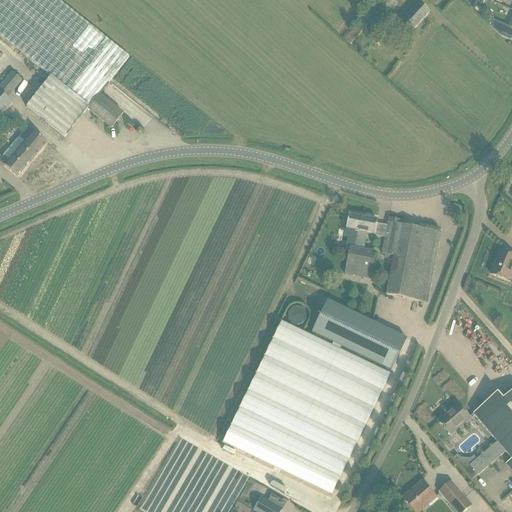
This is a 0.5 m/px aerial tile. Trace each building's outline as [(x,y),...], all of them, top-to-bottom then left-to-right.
[(99,95),(109,82),(129,57),(57,0),(0,0),(0,36),(51,77),(26,108),(64,138),(88,109),(111,128),(123,114),(99,95)] [(387,16),(397,5),(391,0),(385,0),(378,8),(387,16)] [(395,30),(397,33),(405,39),(429,13),(419,3),(402,22),(398,18),(391,26),(395,30)] [(366,26),(360,20),(344,39),(350,45),(366,26)] [(490,23),(489,25),(501,37),(502,38),(507,27),(492,20),(490,23)] [(377,33),(371,40),(379,47),(385,40),(377,33)] [(12,72),(0,85),(0,117),(12,104),(7,99),(22,81),(12,72)] [(27,127),(12,145),(32,162),(47,144),(40,137),(27,127)] [(90,152),(92,157),(118,150),(116,144),(90,152)] [(12,145),(0,159),(0,163),(17,178),(32,162),(12,145)] [(349,216),(346,229),(357,232),(354,249),(350,248),(346,266),(360,269),(372,271),(375,254),(363,252),(367,233),(374,235),(377,221),(359,217),(349,216)] [(388,223),(382,255),(394,257),(386,296),(422,303),(436,232),(424,230),(400,225),(400,223),(401,224),(401,221),(389,219),(388,223)] [(511,255),(502,252),(496,267),(494,267),(491,275),(500,279),(507,282),(511,269),(511,255)] [(346,266),(344,275),(359,278),(360,269),(346,266)] [(332,344),(331,347),(339,351),(341,348),(391,372),(406,340),(327,302),(311,334),(332,344)] [(248,392),(231,427),(339,479),(356,444),(390,375),(339,351),(331,347),(281,323),(248,392)] [(496,396),(473,416),(480,423),(496,443),(505,453),(511,460),(506,465),(511,471),(511,393),(501,402),(496,396)] [(470,419),(465,414),(458,406),(447,416),(446,414),(438,421),(450,436),(470,419)] [(457,455),(453,459),(464,471),(469,466),(477,475),(478,476),(502,456),(493,446),(477,460),(474,457),(470,459),(460,459),(457,455)] [(420,511),(436,499),(428,490),(422,482),(413,489),(414,491),(404,500),(413,511),(420,511)] [(439,492),(455,511),(464,511),(471,506),(451,482),(439,492)] [(261,498),(253,511),(255,511),(280,511),(282,510),(261,498)]
